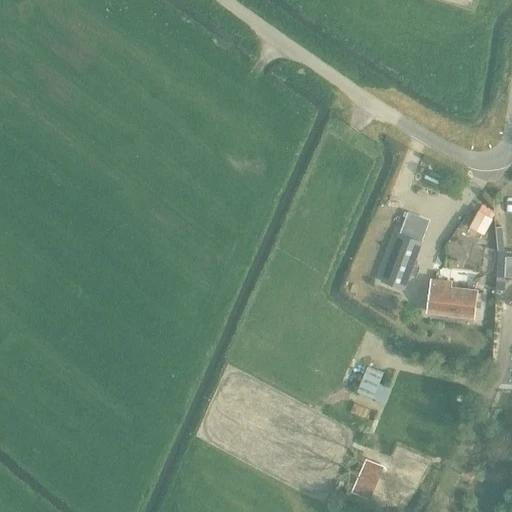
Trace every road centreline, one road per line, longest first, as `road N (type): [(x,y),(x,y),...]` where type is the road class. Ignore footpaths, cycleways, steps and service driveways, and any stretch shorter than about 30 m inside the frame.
road 1 (track): [(412,132),(222,0)]
road 2 (unclassified): [(511,121),(504,156),(489,167),(412,132)]
